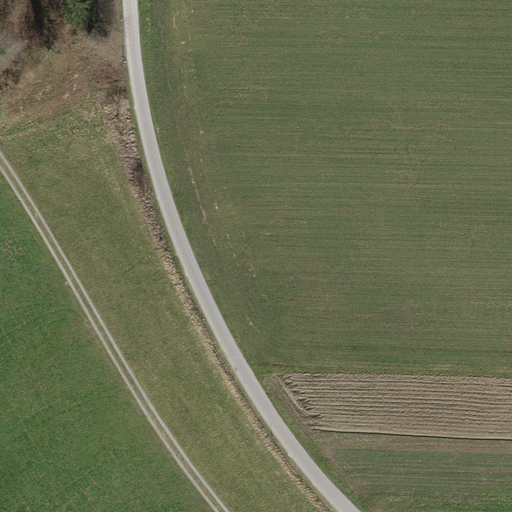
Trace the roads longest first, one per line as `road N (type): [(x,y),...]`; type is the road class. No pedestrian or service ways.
road 1 (unclassified): [(346,511),(240,375),(163,210),(126,0)]
road 2 (track): [(224,511),(173,449),(0,162)]
